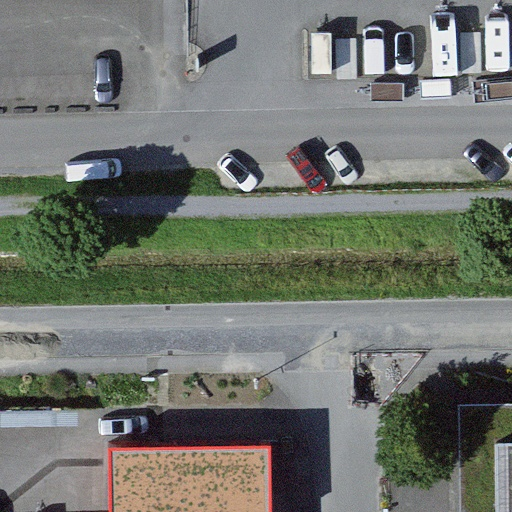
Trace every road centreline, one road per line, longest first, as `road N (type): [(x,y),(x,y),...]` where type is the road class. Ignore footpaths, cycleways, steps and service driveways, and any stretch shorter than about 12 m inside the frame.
road 1 (unclassified): [(511,133),(0,147)]
road 2 (track): [(511,200),(0,208)]
road 3 (residential): [(339,333),(0,336)]
road 4 (unclassified): [(344,511),(339,333)]
road 5 (residential): [(511,329),(339,333)]
